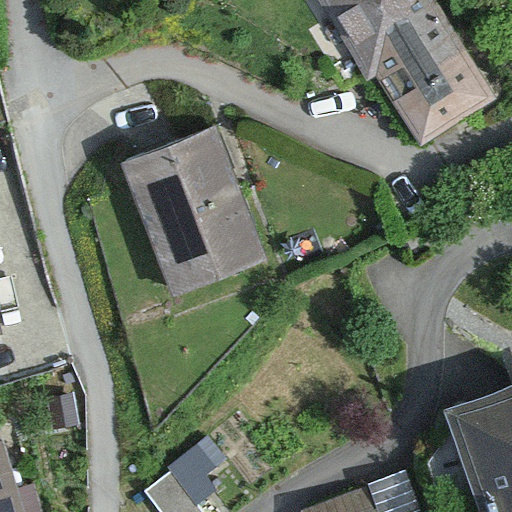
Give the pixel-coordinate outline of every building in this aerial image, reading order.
[(447,0),(338,0),(429,141),(506,92),(447,0)] [(225,120),(134,154),(184,287),(275,253),(225,120)] [(0,285),(0,329),(12,326),(0,285)] [(511,511),(511,375),(454,396),(494,511),(511,511)] [(36,511),(13,434),(0,438),(0,511),(36,511)] [(383,511),(373,480),(311,502),(314,511),(383,511)]
